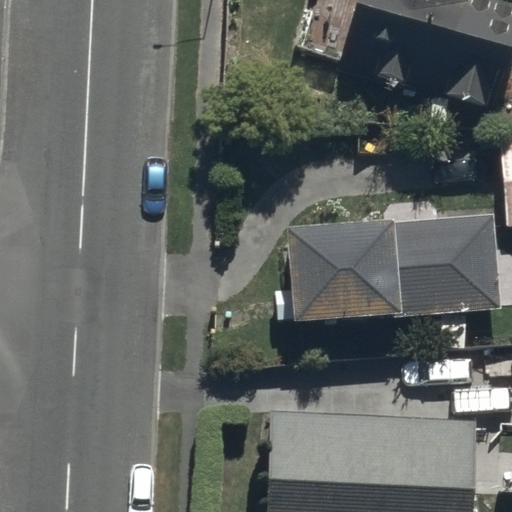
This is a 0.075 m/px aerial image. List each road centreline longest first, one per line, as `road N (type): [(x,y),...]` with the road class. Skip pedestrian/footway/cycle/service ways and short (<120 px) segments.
road 1 (tertiary): [(92,0),(77,295)]
road 2 (tertiary): [(77,295),(66,511)]
